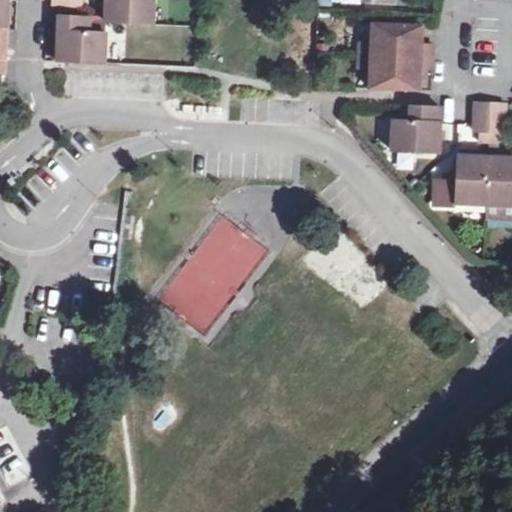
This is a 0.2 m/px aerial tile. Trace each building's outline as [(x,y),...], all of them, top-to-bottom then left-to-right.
[(9,0),(0,0),(0,29),(8,30),(9,9),(9,0)] [(153,0),(106,0),(106,8),(105,25),(153,27),(153,0)] [(90,18),(61,17),(60,40),(58,62),(104,65),(104,36),(89,35),(90,18)] [(411,27),(374,25),(374,38),(361,45),(361,59),(432,62),(432,47),(423,48),(410,48),(411,27)] [(425,29),(411,27),(410,48),(423,48),(425,29)] [(472,65),(498,63),(496,27),(469,29),(472,65)] [(8,30),(0,29),(0,74),(6,74),(8,48),(8,30)] [(431,75),(432,62),(361,59),(360,73),(372,80),(372,90),(409,92),(410,74),(423,75),(431,75)] [(422,92),(423,75),(410,74),(409,92),(422,92)] [(506,107),(476,105),(475,135),(504,137),(506,107)] [(440,110),(409,108),(409,125),(393,124),(391,155),(439,157),(440,110)] [(457,124),(457,139),(474,140),(475,125),(457,124)] [(511,162),(457,161),(457,179),(450,178),(450,180),(443,180),(442,185),(435,185),(434,208),(455,209),(455,208),(511,209),(511,162)] [(207,334),(270,250),(221,214),(159,299),(207,334)] [(363,312),(392,279),(332,228),(303,262),(363,312)] [(5,425),(0,428),(0,476),(6,488),(31,474),(5,425)]
